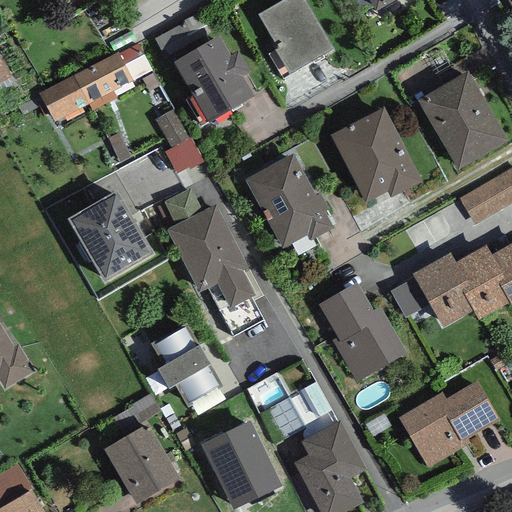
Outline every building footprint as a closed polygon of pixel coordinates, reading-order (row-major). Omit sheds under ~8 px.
[(302,0),(288,0),(259,18),(278,52),(275,53),(290,78),(332,51),(302,0)] [(367,0),(376,15),(400,0),(367,0)] [(202,21),(164,40),(175,62),(213,43),(202,21)] [(220,39),(173,67),(209,128),(255,101),(243,81),(250,76),(238,55),(232,59),(220,39)] [(117,55),(132,82),(152,72),(137,44),(117,55)] [(73,78),(88,107),(132,83),(132,82),(117,55),(73,78)] [(0,86),(13,79),(0,57),(0,86)] [(467,75),(417,105),(458,173),(508,143),(467,75)] [(88,107),(73,78),(39,96),(54,124),(88,107)] [(171,150),(190,139),(174,111),(155,122),(171,150)] [(383,112),(330,139),(365,206),(386,195),(389,201),(421,185),(383,112)] [(204,163),(190,139),(171,150),(164,153),(176,176),(188,169),(189,171),(204,163)] [(293,158),(246,183),(282,250),(307,237),(310,243),(332,231),(323,214),(328,212),(320,197),(315,200),(293,158)] [(511,169),(459,200),(475,227),(511,204),(511,169)] [(230,311),(254,298),(241,273),(247,270),(216,207),(203,214),(191,190),(164,204),(176,227),(165,232),(199,295),(217,286),(230,311)] [(117,196),(68,225),(104,287),(152,259),(117,196)] [(509,306),(511,310),(511,245),(490,258),(504,283),(498,286),(509,306)] [(490,258),(486,249),(455,265),(470,291),(464,294),(474,314),(478,322),(509,306),(498,286),(504,283),(490,258)] [(455,265),(450,256),(411,278),(413,280),(428,307),(442,332),(474,314),(464,294),(470,291),(455,265)] [(404,320),(428,307),(413,280),(390,293),(404,320)] [(356,286),(319,307),(338,340),(334,342),(357,383),(405,355),(380,310),(372,315),(356,286)] [(176,391),(187,411),(223,390),(186,326),(149,348),(162,370),(156,374),(168,396),(176,391)] [(0,382),(4,390),(31,373),(17,351),(14,353),(0,329),(0,382)] [(441,395),(398,420),(427,469),(469,445),(466,440),(499,421),(477,384),(445,402),(441,395)] [(249,424),(202,446),(228,499),(242,493),(248,506),(281,489),(249,424)] [(308,458),(295,466),(319,511),(349,511),(362,505),(349,480),(366,471),(341,425),(301,446),(308,458)] [(147,429),(105,454),(137,508),(179,483),(147,429)] [(44,511),(17,466),(0,475),(0,511),(44,511)]
